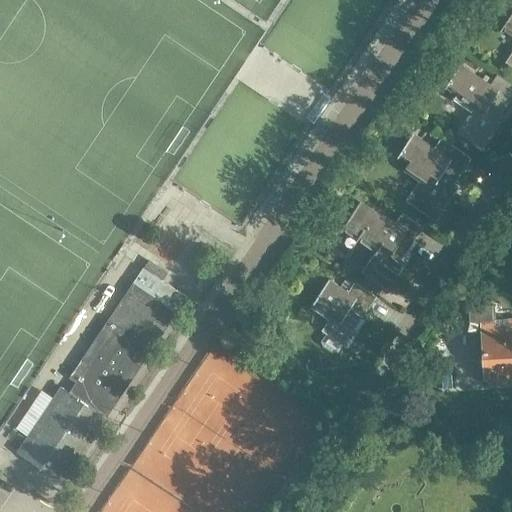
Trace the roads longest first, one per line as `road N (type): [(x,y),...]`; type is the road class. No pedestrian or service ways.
road 1 (residential): [(82,511),(427,0)]
road 2 (residential): [(341,409),(511,163)]
